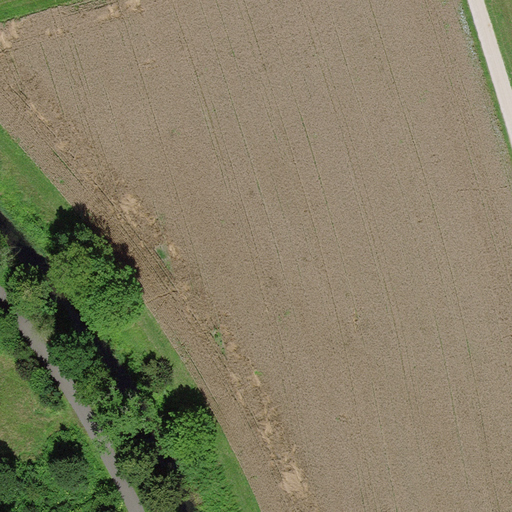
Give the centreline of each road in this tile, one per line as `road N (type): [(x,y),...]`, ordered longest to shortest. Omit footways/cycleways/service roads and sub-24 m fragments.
road 1 (unclassified): [(135,511),(78,405),(0,299)]
road 2 (track): [(511,116),(476,0)]
